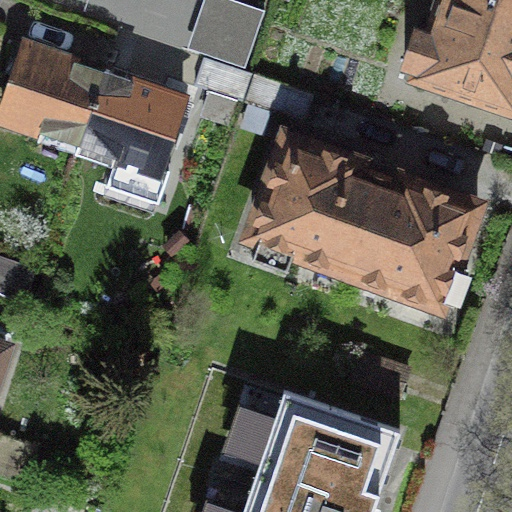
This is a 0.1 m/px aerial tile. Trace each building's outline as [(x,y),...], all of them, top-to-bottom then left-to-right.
[(261,9),(234,0),(212,0),(196,49),(242,64),(261,9)] [(511,7),(489,0),(441,0),(430,35),(415,30),(404,64),(418,69),(415,76),(511,108),(511,7)] [(0,129),(74,155),(101,74),(19,46),(0,102),(0,129)] [(101,74),(74,155),(116,171),(108,193),(174,215),(184,183),(158,174),(181,101),(101,74)] [(256,76),(247,101),(304,121),(313,96),(256,76)] [(250,235),(258,238),(251,258),(287,271),(294,251),(346,270),(379,177),(356,169),(359,162),(286,136),(250,235)] [(440,303),(467,226),(473,224),(478,211),(473,199),(460,194),(455,197),(404,179),(402,185),(379,177),(346,270),(440,303)] [(34,269),(0,256),(0,291),(24,300),(34,269)] [(24,300),(0,291),(0,329),(12,334),(24,300)] [(408,368),(360,353),(351,379),(399,395),(408,368)] [(371,511),(400,429),(284,390),(242,511),(371,511)]
